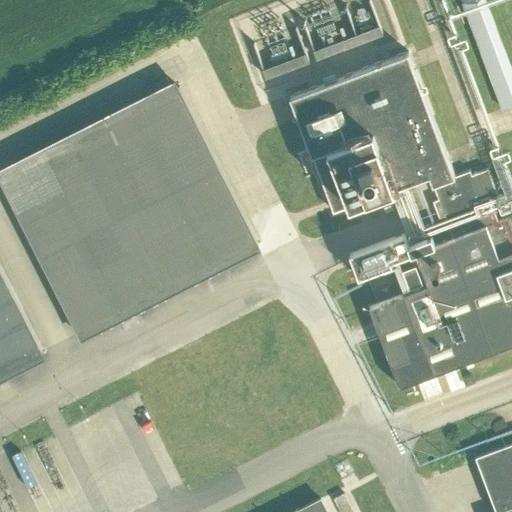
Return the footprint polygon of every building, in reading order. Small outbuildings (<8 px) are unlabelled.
[(486,0),(463,0),(469,14),(502,108),(511,104),(511,69),(489,7),(486,0)] [(511,215),(499,220),(494,207),(502,205),(489,167),(476,171),(472,173),(471,170),(458,175),(412,50),(294,93),(336,209),(431,175),(434,183),(454,236),(414,251),(408,234),(352,255),(360,276),(394,263),(404,293),(370,305),(399,384),(511,342),(511,215)] [(0,178),(0,179),(78,334),(259,244),(180,88),(0,178)] [(0,373),(42,352),(0,267),(0,373)] [(511,436),(511,421),(496,429),(502,441),(511,436)] [(496,511),(511,511),(511,442),(476,456),(496,511)] [(292,511),(327,511),(321,498),(292,511)]
